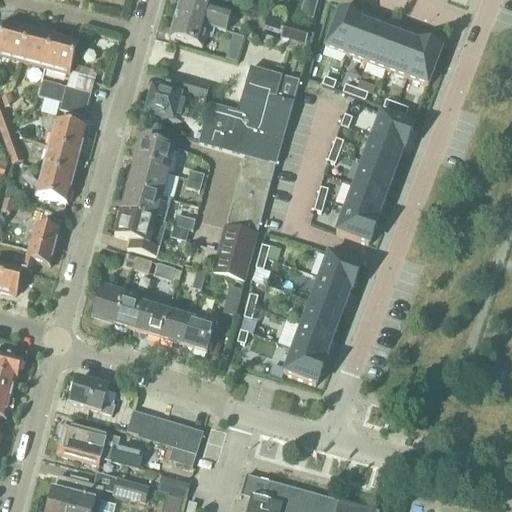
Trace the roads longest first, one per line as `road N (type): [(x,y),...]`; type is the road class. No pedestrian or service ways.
road 1 (residential): [(325,442),(480,29)]
road 2 (residential): [(142,34),(60,337)]
road 3 (residential): [(246,419),(195,390),(57,350)]
road 4 (residential): [(511,491),(325,442)]
road 5 (residential): [(57,350),(16,511)]
road 6 (residential): [(142,34),(17,0)]
